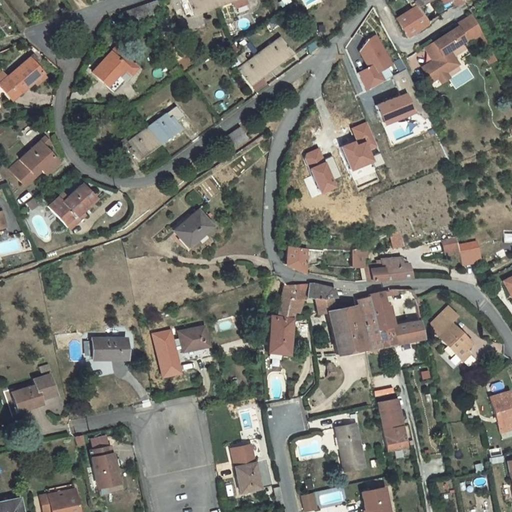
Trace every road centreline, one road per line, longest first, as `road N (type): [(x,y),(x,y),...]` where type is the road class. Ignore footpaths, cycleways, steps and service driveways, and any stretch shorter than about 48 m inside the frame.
road 1 (residential): [(332,48),(292,106),(273,161),(272,262),(343,284),(458,283),(489,307),(511,349)]
road 2 (residential): [(68,65),(57,118),(63,143),(81,165),(132,180),(146,179),(332,48)]
road 3 (residential): [(213,511),(189,404),(128,416)]
road 4 (residential): [(107,3),(28,33),(68,65)]
road 5 (unknown): [(401,385),(427,511)]
